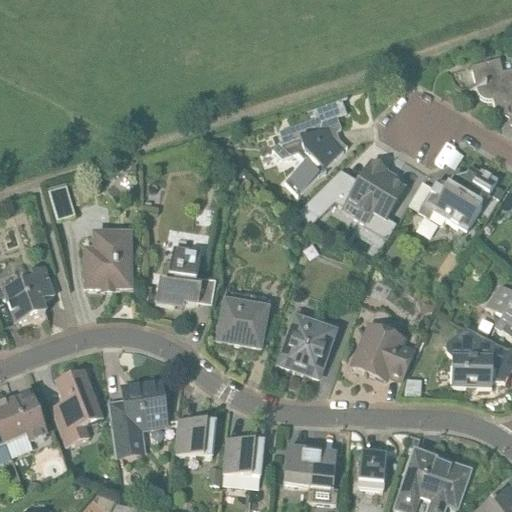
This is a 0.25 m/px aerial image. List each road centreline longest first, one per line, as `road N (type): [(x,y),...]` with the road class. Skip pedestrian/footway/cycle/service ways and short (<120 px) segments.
road 1 (residential): [(0,368),(78,342),(143,341),(257,407),(442,420),(509,445)]
road 2 (residential): [(511,156),(429,111),(391,142)]
